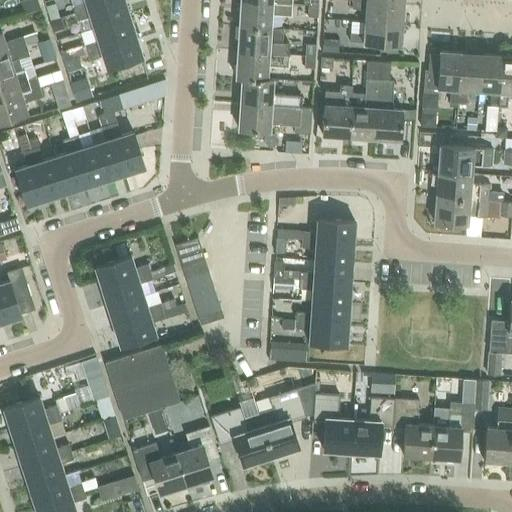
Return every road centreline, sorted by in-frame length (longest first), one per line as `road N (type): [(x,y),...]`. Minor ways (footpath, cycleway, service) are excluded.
road 1 (residential): [(511,258),(393,249),(395,183),(310,177),(180,200)]
road 2 (residential): [(180,200),(50,241),(77,339),(0,365)]
road 3 (residential): [(230,511),(348,496),(511,501)]
road 4 (residential): [(180,200),(191,0)]
